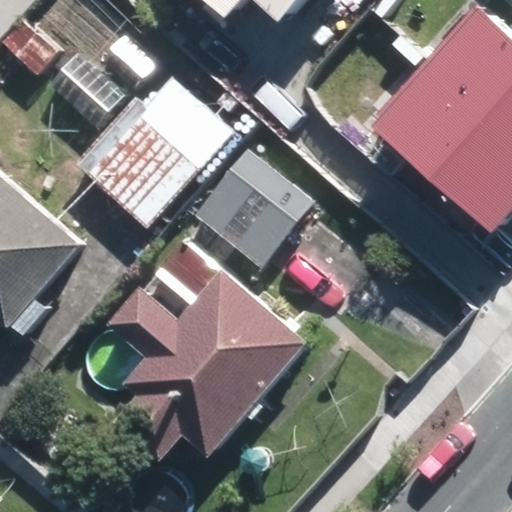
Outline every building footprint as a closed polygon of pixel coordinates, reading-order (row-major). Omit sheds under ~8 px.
[(262,0),(281,19),(299,0),(207,0),(225,17),(240,0),(262,0)] [(511,216),(511,36),(476,5),(368,126),(493,238),(511,216)] [(70,51),(28,16),(5,44),(48,78),(70,51)] [(128,93),(82,54),(58,82),(105,121),(128,93)] [(244,133),(175,69),(89,163),(159,227),(244,133)] [(324,203),(259,148),(205,212),(270,267),(324,203)] [(0,303),(24,323),(94,237),(0,160),(0,303)] [(172,468),(200,436),(221,455),(319,344),(236,271),(191,321),(154,288),(121,325),(158,358),(138,382),(150,392),(122,424),(172,468)]
